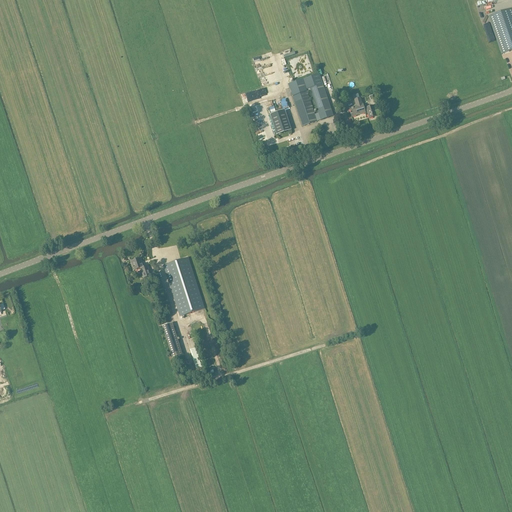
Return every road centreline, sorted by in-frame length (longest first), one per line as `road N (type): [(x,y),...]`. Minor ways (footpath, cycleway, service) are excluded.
road 1 (unclassified): [(0,275),(511,90)]
road 2 (track): [(355,167),(511,108)]
